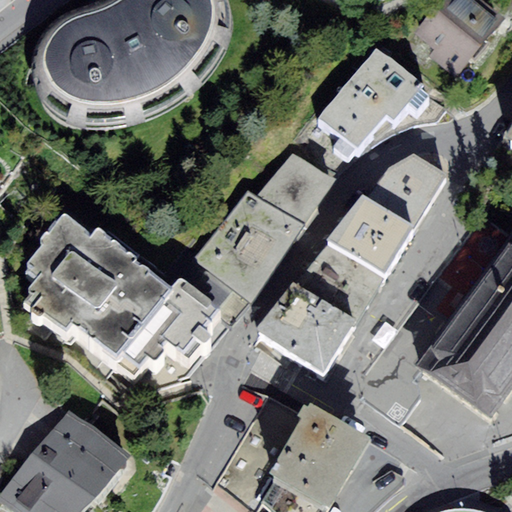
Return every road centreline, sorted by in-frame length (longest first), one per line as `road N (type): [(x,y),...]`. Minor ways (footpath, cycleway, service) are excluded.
road 1 (residential): [(168,511),(219,405),(238,337),(364,175),(413,142),(477,126),(511,95)]
road 2 (residential): [(511,463),(452,480),(402,511)]
